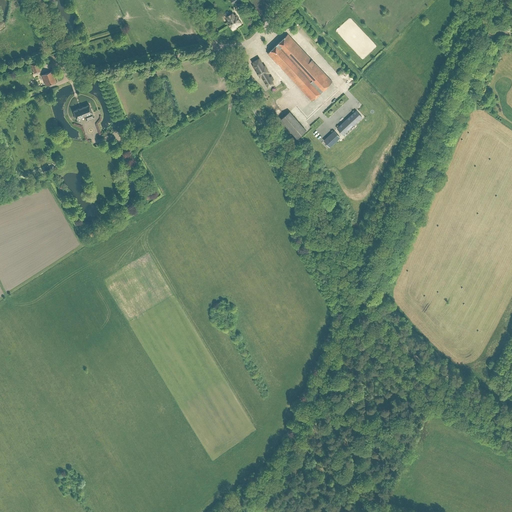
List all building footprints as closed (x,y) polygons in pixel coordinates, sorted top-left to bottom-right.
[(232,13),(226,16),(229,20),(227,21),(232,29),(236,27),(235,25),(240,22),(235,14),(234,15),(232,13)] [(287,34),(267,53),(311,100),(332,81),(300,47),(302,46),(300,43),(298,45),(287,34)] [(259,58),(253,62),(257,69),(256,70),(259,76),(261,75),(267,86),(273,83),(268,74),(269,73),(268,72),(268,71),(265,65),(263,66),(259,58)] [(30,64),(34,73),(40,71),(37,62),(30,64)] [(45,85),(55,81),(52,71),(41,75),(45,85)] [(73,110),(77,121),(85,118),(86,120),(94,117),(91,112),(92,112),(88,104),(73,110)] [(330,108),(323,104),(319,112),(326,115),(330,108)] [(337,128),(343,134),(348,130),(346,128),(351,123),(353,125),(362,116),(356,110),(337,128)] [(297,138),(306,130),(289,111),(280,119),(297,138)] [(311,121),(315,113),(311,111),(307,118),(311,121)] [(334,131),(324,140),(330,146),(340,137),(334,131)] [(127,133),(122,135),(125,144),(130,141),(129,137),(127,133)]
